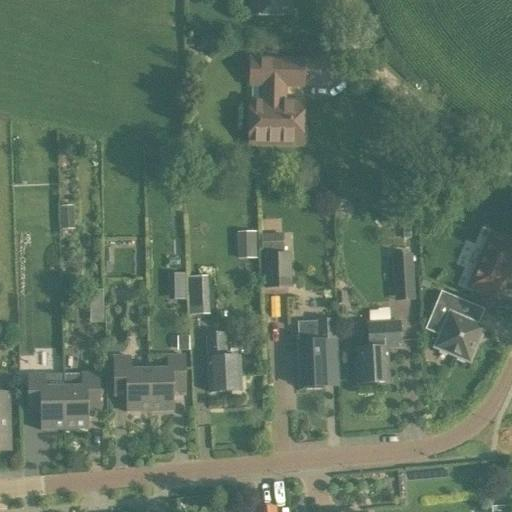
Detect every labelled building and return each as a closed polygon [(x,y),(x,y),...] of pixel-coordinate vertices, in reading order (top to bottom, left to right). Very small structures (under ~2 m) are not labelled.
[(250,0),(251,15),(263,15),(265,18),(268,19),(271,19),(274,18),(276,16),(289,16),(289,0),(250,0)] [(280,102),(281,86),(303,86),(303,61),(250,60),(250,85),(262,85),(262,102),(249,101),(249,144),(301,146),(301,140),(304,138),(305,135),(305,131),(304,128),(302,125),(302,103),(280,102)] [(439,200),(461,202),(464,174),(443,171),(439,200)] [(284,234),(261,235),(262,252),(284,251),(284,234)] [(473,288),(497,299),(511,263),(511,244),(495,237),(490,249),(486,248),(475,274),(478,276),(473,288)] [(238,249),(239,259),(255,259),(254,249),(238,249)] [(290,254),(263,254),(264,289),(291,288),(290,254)] [(391,255),(394,302),(414,301),(411,254),(391,255)] [(187,277),(189,316),(208,315),(207,277),(187,277)] [(442,331),(434,348),(469,363),(484,328),(457,316),(463,301),(441,292),(427,324),(442,331)] [(89,300),(89,312),(102,312),(102,300),(89,300)] [(335,359),(336,359),(335,320),(316,321),(316,322),(296,323),(299,387),(336,385),(335,359)] [(389,383),(387,350),(400,349),(399,322),(367,324),(368,350),(355,351),(356,385),(389,383)] [(225,359),(224,335),(206,336),(209,393),(241,391),(239,358),(225,359)] [(167,370),(151,370),(152,412),(174,412),(173,371),(185,371),(185,356),(167,357),(167,370)] [(152,412),(151,370),(131,371),(131,357),(112,358),(112,372),(124,372),(125,413),(152,412)] [(64,388),(62,388),(64,430),(88,430),(87,388),(100,389),(99,374),(64,375),(64,388)] [(27,376),(27,390),(39,390),(39,413),(39,431),(64,430),(62,388),(64,388),(64,375),(45,376),(27,376)] [(0,394),(0,451),(10,451),(8,394),(0,394)]
